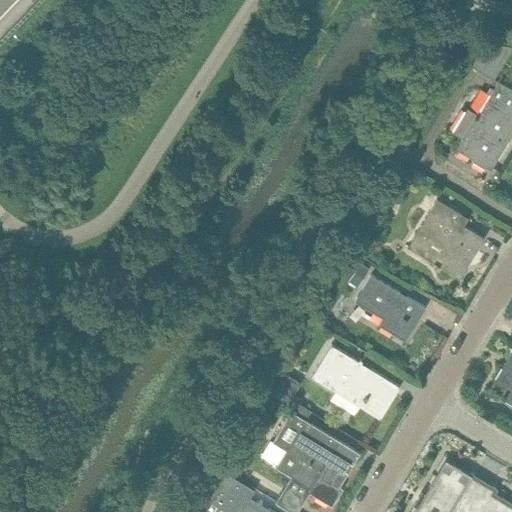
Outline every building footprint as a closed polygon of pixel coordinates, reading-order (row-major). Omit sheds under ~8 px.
[(493,78),(511,46),(511,45),(486,40),(471,65),(493,78)] [(511,133),(511,88),(498,80),(477,114),(467,108),(453,130),(463,136),(456,148),(473,159),(475,156),(486,163),(485,166),(490,169),(498,157),(496,155),(506,139),(508,140),(511,133)] [(439,265),(459,278),(484,237),(457,221),(461,213),(436,198),(407,246),(418,252),(424,242),(439,251),(432,263),(438,267),(439,265)] [(365,243),(367,252),(379,249),(377,241),(365,243)] [(358,263),(347,282),(356,287),(367,269),(358,263)] [(424,307),(371,274),(355,299),(382,316),(378,323),(404,339),(405,338),(404,337),(416,318),(417,318),(424,307)] [(330,344),(311,376),(335,391),(359,405),(375,415),(387,395),(391,398),(399,386),(370,368),(368,371),(359,365),(362,360),(359,359),(358,361),(330,344)] [(511,349),(493,381),(505,388),(500,397),(511,404),(511,349)] [(305,419),(310,411),(290,398),(285,407),(290,410),(272,441),(285,449),(274,466),(308,486),(305,490),(331,505),(342,487),(339,485),(347,471),(344,470),(349,462),(352,464),(359,452),(305,419)] [(417,505),(413,511),(511,511),(511,503),(493,493),(496,488),(470,472),(469,474),(448,462),(439,477),(436,475),(424,494),(426,495),(419,506),(417,505)] [(225,471),(209,497),(229,509),(227,511),(274,511),(249,496),(254,489),(254,488),(225,471)]
